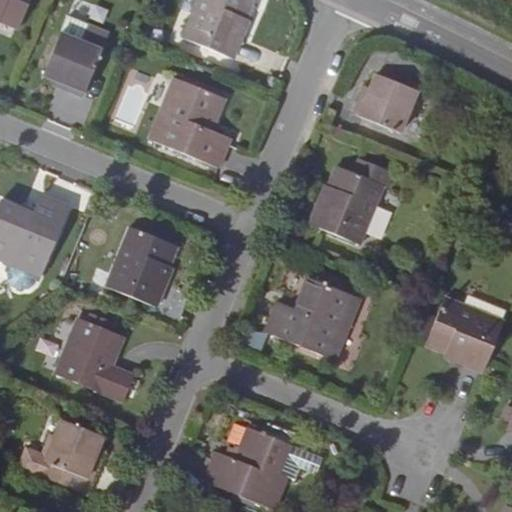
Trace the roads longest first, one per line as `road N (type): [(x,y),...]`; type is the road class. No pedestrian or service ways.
road 1 (residential): [(0,124),(246,222)]
road 2 (residential): [(246,222),(341,0)]
road 3 (residential): [(192,354),(414,449)]
road 4 (tertiary): [(350,0),(511,74)]
road 5 (residential): [(129,511),(192,354)]
road 6 (residential): [(192,354),(246,222)]
